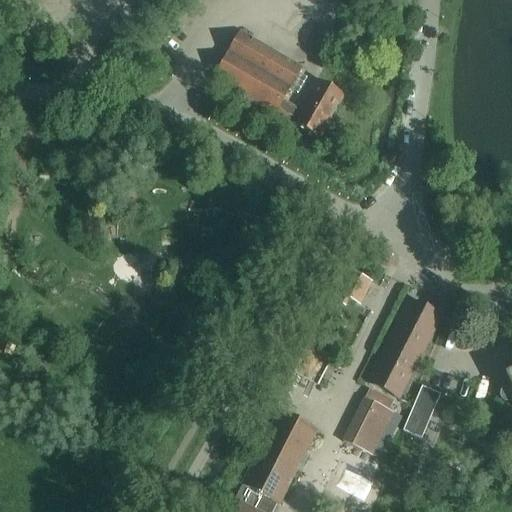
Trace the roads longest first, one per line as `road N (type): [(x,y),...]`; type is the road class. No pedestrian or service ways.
road 1 (unclassified): [(387,230),(199,128),(153,112),(0,88)]
road 2 (unclassified): [(387,230),(416,119),(430,0)]
road 3 (unclassified): [(511,304),(461,286),(387,230)]
